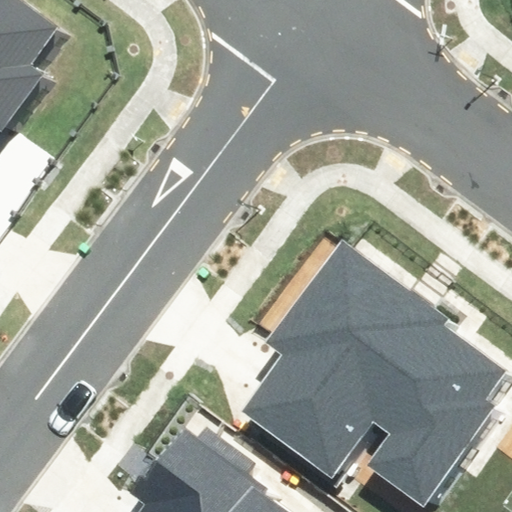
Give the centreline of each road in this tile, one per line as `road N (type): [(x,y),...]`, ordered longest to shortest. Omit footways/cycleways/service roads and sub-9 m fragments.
road 1 (residential): [(0,449),(315,25)]
road 2 (residential): [(511,173),(315,25)]
